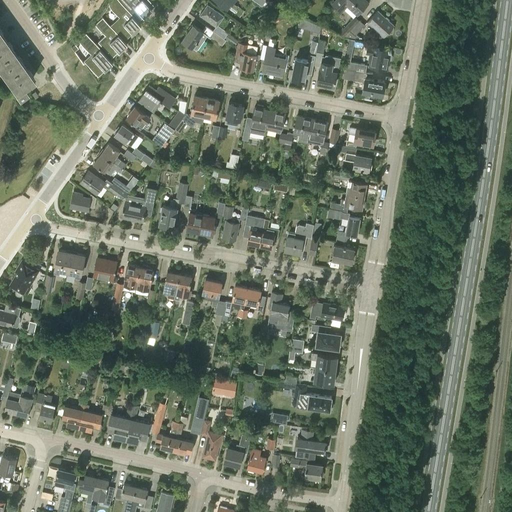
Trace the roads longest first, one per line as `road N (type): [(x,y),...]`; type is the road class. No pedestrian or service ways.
road 1 (primary): [(427,511),(506,0)]
road 2 (residential): [(371,286),(70,233),(35,210)]
road 3 (residential): [(399,119),(178,74),(145,54)]
road 4 (residential): [(340,503),(371,286)]
road 5 (residential): [(203,476),(55,440),(39,446)]
road 6 (residential): [(371,286),(399,119)]
road 7 (residential): [(101,117),(74,95),(8,0)]
road 8 (residential): [(340,503),(203,476)]
